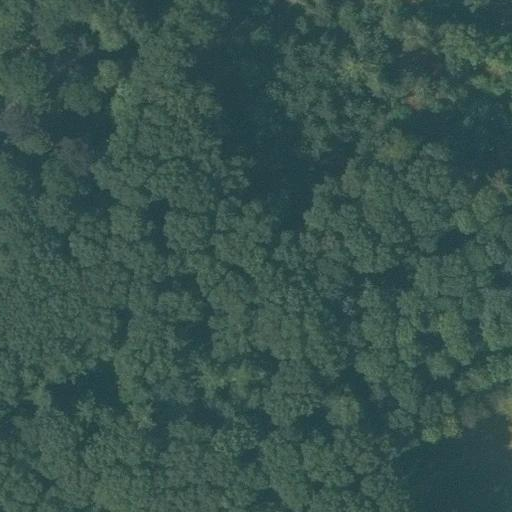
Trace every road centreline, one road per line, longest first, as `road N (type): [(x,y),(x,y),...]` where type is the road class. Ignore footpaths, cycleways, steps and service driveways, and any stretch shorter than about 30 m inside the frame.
road 1 (track): [(212,45),(433,511)]
road 2 (track): [(175,106),(153,511)]
road 3 (track): [(246,0),(175,106),(0,285)]
